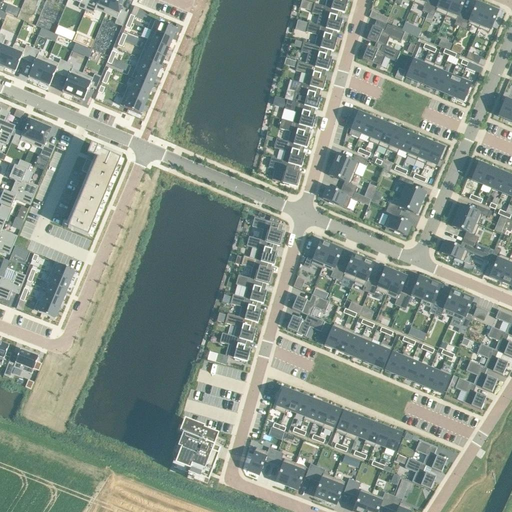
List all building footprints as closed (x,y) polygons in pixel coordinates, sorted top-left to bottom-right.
[(71,0),(80,3),(78,8),(85,11),(89,0),(71,0)] [(95,0),(89,0),(85,11),(93,14),(95,10),(106,14),(111,0),(98,0),(98,1),(95,0)] [(111,0),(106,14),(117,19),(115,23),(122,26),(128,13),(120,10),(124,0),(111,0)] [(327,0),(325,7),(325,8),(328,9),(338,11),(338,12),(342,13),(344,13),(348,1),(345,0),(344,0),(327,0)] [(414,0),(413,3),(424,7),(422,12),(428,14),(433,1),(430,0),(414,0)] [(433,1),(428,14),(433,16),(435,12),(445,16),(452,0),(439,0),(438,3),(433,1)] [(452,0),(445,16),(456,21),(454,25),(460,27),(465,15),(460,12),(464,0),(452,0)] [(465,15),(460,27),(465,30),(468,24),(478,29),(487,8),(476,3),(471,17),(465,15)] [(5,12),(17,17),(20,9),(8,4),(5,12)] [(314,4),(311,13),(319,16),(316,26),(317,26),(320,27),(333,31),(337,32),(339,33),(342,20),(340,19),(336,18),(338,12),(338,11),(328,9),(325,8),(325,7),(314,4)] [(487,8),(478,29),(489,33),(498,12),(487,8)] [(33,14),(30,22),(35,24),(38,16),(33,14)] [(155,21),(151,31),(172,39),(176,30),(155,21)] [(308,23),(306,33),(317,36),(314,46),(327,50),(331,51),(333,52),(337,39),(335,39),(331,38),(333,31),(320,27),(317,26),(316,26),(308,23)] [(372,27),(367,39),(382,46),(382,45),(385,47),(386,46),(389,38),(400,43),(404,33),(387,25),(384,32),(373,27),(372,27)] [(55,34),(72,41),(75,33),(58,26),(55,34)] [(151,31),(147,40),(151,42),(152,42),(168,49),(172,39),(151,31)] [(0,34),(0,66),(5,68),(12,50),(2,46),(5,37),(0,34)] [(74,41),(79,43),(82,36),(77,34),(74,41)] [(148,51),(164,58),(168,49),(152,42),(151,42),(148,51)] [(72,51),(78,54),(88,58),(92,50),(82,46),(75,43),(72,51)] [(303,43),(300,52),(308,54),(305,64),(322,69),(322,70),(326,71),(328,71),(331,59),(329,58),(325,57),(327,50),(314,46),(303,43)] [(368,46),(362,59),(381,67),(385,58),(396,62),(400,52),(386,46),(385,47),(382,45),(382,46),(380,52),(368,46)] [(12,50),(5,68),(15,73),(21,59),(27,61),(33,49),(26,46),(24,50),(13,46),(12,50)] [(33,49),(27,61),(34,64),(28,78),(39,82),(48,60),(38,56),(39,51),(33,49)] [(143,49),(139,59),(160,68),(164,58),(148,51),(143,49)] [(468,52),(466,58),(478,64),(481,58),(468,52)] [(139,59),(135,68),(157,77),(160,68),(139,59)] [(48,60),(39,82),(49,87),(55,73),(62,76),(67,63),(60,60),(58,64),(48,60)] [(423,65),(416,82),(425,86),(434,64),(424,60),(424,61),(422,65),(423,65)] [(413,61),(406,78),(416,82),(423,65),(422,65),(413,61)] [(298,62),(295,71),(306,74),(304,84),(303,85),(317,88),(317,89),(320,90),(323,91),(326,78),(324,77),(320,76),(322,70),(322,69),(305,64),(298,62)] [(67,63),(62,76),(68,78),(62,92),(73,97),(82,74),(72,70),(73,66),(67,63)] [(434,64),(425,86),(435,90),(442,73),(444,68),(434,64)] [(135,68),(131,78),(136,80),(136,79),(153,86),(157,77),(135,68)] [(442,73),(435,90),(444,93),(451,77),(442,73)] [(82,74),(73,97),(83,101),(89,87),(96,90),(101,77),(94,75),(92,79),(82,74)] [(451,77),(444,93),(453,97),(460,80),(451,77)] [(460,80),(453,97),(463,101),(472,81),(461,77),(460,80)] [(132,88),(132,89),(149,96),(153,86),(136,79),(136,80),(132,88)] [(292,81),(290,90),(295,92),(292,102),(298,104),(311,108),(315,109),(317,110),(321,97),(319,97),(315,95),(317,89),(317,88),(303,85),(304,84),(292,81)] [(128,87),(123,96),(145,105),(149,96),(132,89),(132,88),(128,87)] [(123,96),(119,106),(124,108),(141,115),(145,105),(123,96)] [(511,102),(505,99),(498,116),(508,120),(511,112),(511,102)] [(287,100),(284,110),(296,113),(293,123),(306,127),(310,128),(312,129),(315,116),(313,116),(309,115),(311,108),(298,104),(292,102),(287,100)] [(0,109),(0,131),(11,136),(15,126),(6,123),(10,113),(0,109)] [(358,113),(349,135),(359,139),(361,134),(368,117),(358,113)] [(368,117),(361,134),(370,137),(370,138),(377,121),(368,117)] [(16,131),(11,143),(18,146),(20,141),(31,146),(40,124),(29,120),(23,133),(16,131)] [(282,120),(279,129),(290,132),(287,142),(287,143),(301,146),(300,147),(304,148),(306,148),(310,136),(308,135),(304,134),(306,127),(293,123),(282,120)] [(370,137),(368,142),(378,146),(387,125),(377,121),(370,138),(370,137)] [(40,124),(31,146),(42,150),(46,143),(51,129),(40,124)] [(387,125),(378,146),(387,150),(396,129),(387,125)] [(396,129),(387,150),(397,154),(399,150),(398,149),(405,133),(396,129)] [(0,142),(7,145),(11,136),(0,131),(0,142)] [(405,133),(398,149),(399,150),(407,153),(408,153),(415,137),(405,133)] [(407,153),(406,157),(416,161),(424,140),(415,137),(408,153),(407,153)] [(276,139),(274,148),(285,151),(282,161),(282,162),(295,166),(299,167),(301,168),(305,155),(302,154),(299,153),(300,147),(301,146),(287,143),(287,142),(276,139)] [(424,140),(416,161),(425,164),(425,165),(434,144),(424,140)] [(48,144),(42,156),(49,159),(55,147),(48,144)] [(425,164),(424,166),(435,170),(436,166),(438,167),(440,167),(442,162),(440,161),(438,161),(444,149),(434,144),(425,165),(425,164)] [(61,226),(89,238),(122,161),(102,152),(103,151),(91,146),(87,156),(98,160),(69,229),(61,226)] [(338,155),(333,165),(347,171),(355,174),(359,164),(364,166),(367,160),(354,155),(352,161),(338,155)] [(271,158),(268,168),(275,169),(272,180),(284,184),(283,185),(288,186),(289,185),(296,187),(299,174),(297,174),(293,172),(295,166),(282,162),(282,161),(271,158)] [(14,166),(9,179),(15,181),(13,187),(34,196),(38,187),(22,180),(26,172),(28,173),(31,165),(20,161),(17,167),(14,166)] [(382,162),(380,166),(385,168),(384,170),(389,172),(390,169),(385,167),(386,164),(382,162)] [(479,163),(472,180),(482,184),(489,168),(479,163)] [(333,165),(329,176),(344,182),(342,188),(355,193),(357,187),(350,185),(355,174),(347,171),(333,165)] [(489,168),(482,184),(492,189),(499,172),(489,168)] [(499,172),(492,189),(502,193),(509,176),(499,172)] [(511,177),(509,176),(502,193),(511,197),(511,196),(511,177)] [(400,177),(398,183),(403,185),(399,196),(402,197),(420,204),(425,193),(411,188),(413,182),(400,177)] [(4,191),(0,199),(0,204),(1,205),(0,207),(0,211),(10,216),(13,209),(11,208),(14,199),(30,206),(34,196),(13,187),(10,194),(4,191)] [(327,188),(322,199),(329,202),(328,203),(333,205),(334,204),(346,209),(351,198),(352,199),(355,193),(342,188),(339,193),(327,188)] [(389,203),(387,209),(400,214),(402,209),(416,215),(420,204),(402,197),(398,207),(389,203)] [(461,206),(456,216),(478,225),(482,215),(487,217),(490,211),(477,206),(475,212),(461,206)] [(387,209),(385,215),(392,218),(388,229),(394,232),(394,233),(399,235),(399,234),(406,236),(410,225),(397,220),(400,214),(387,209)] [(0,240),(13,246),(17,237),(2,230),(5,222),(7,222),(10,216),(0,211),(0,240)] [(456,216),(452,227),(466,233),(463,238),(476,244),(479,238),(474,236),(479,225),(478,225),(456,216)] [(254,218),(252,227),(263,230),(260,241),(273,244),(273,245),(277,246),(279,247),(283,234),(276,232),(278,225),(254,218)] [(249,237),(246,247),(258,250),(255,260),(268,263),(268,264),(274,266),(277,253),(271,251),(273,245),(273,244),(260,241),(249,237)] [(463,238),(461,244),(474,249),(476,244),(463,238)] [(0,251),(9,256),(13,246),(0,240),(0,251)] [(309,253),(304,266),(309,268),(311,264),(322,269),(331,246),(320,242),(315,256),(309,253)] [(445,242),(441,253),(447,256),(447,257),(452,259),(452,258),(463,263),(468,252),(486,260),(490,249),(476,244),(474,249),(461,244),(459,248),(445,242)] [(331,246),(322,269),(322,268),(332,272),(330,277),(336,280),(341,267),(336,264),(342,251),(331,246)] [(30,253),(15,247),(11,256),(26,262),(30,253)] [(495,263),(489,277),(500,281),(509,259),(499,255),(501,250),(495,248),(489,261),(495,263)] [(341,267),(336,280),(342,282),(343,278),(354,282),(363,260),(353,255),(347,269),(341,267)] [(243,257),(241,266),(252,269),(249,279),(262,283),(268,285),(272,272),(270,272),(266,271),(268,264),(268,263),(255,260),(243,257)] [(511,260),(509,259),(500,281),(510,286),(511,281),(511,260)] [(363,260),(354,282),(364,286),(362,291),(368,293),(374,280),(368,278),(374,264),(363,260)] [(55,263),(51,273),(71,282),(75,272),(55,263)] [(374,280),(368,293),(374,295),(376,291),(386,296),(395,273),(385,269),(379,283),(374,280)] [(3,278),(0,284),(0,298),(8,302),(12,293),(18,295),(26,276),(16,273),(12,282),(3,278)] [(51,273),(46,283),(50,284),(67,291),(71,282),(51,273)] [(395,273),(386,296),(396,300),(394,305),(400,308),(405,295),(400,293),(406,278),(395,273)] [(238,276),(236,285),(247,288),(244,298),(257,302),(257,303),(263,304),(266,292),(260,290),(262,283),(249,279),(238,276)] [(419,277),(411,295),(422,300),(420,304),(430,282),(419,277)] [(430,282),(420,304),(430,309),(429,313),(434,315),(440,302),(434,300),(440,286),(430,282)] [(50,284),(46,293),(63,301),(67,291),(50,284)] [(440,302),(434,315),(440,318),(442,313),(452,318),(462,295),(451,291),(445,305),(440,302)] [(42,302),(42,303),(59,310),(63,301),(46,293),(42,302)] [(233,295),(230,304),(241,307),(239,318),(252,321),(251,322),(257,324),(261,311),(255,309),(257,303),(257,302),(244,298),(233,295)] [(297,297),(291,309),(307,316),(307,315),(310,316),(314,308),(325,312),(329,303),(312,295),(309,302),(307,301),(303,299),(297,297)] [(405,295),(400,308),(405,310),(411,297),(405,295)] [(462,295),(452,318),(463,322),(461,326),(467,329),(472,316),(466,314),(472,300),(462,295)] [(38,300),(33,311),(55,320),(59,310),(42,303),(42,302),(38,300)] [(476,308),(473,317),(484,321),(487,313),(476,308)] [(511,316),(498,311),(495,319),(509,325),(506,333),(505,334),(507,335),(511,336),(511,316)] [(227,314),(225,324),(236,327),(233,337),(246,340),(246,341),(252,343),(256,330),(250,329),(251,322),(252,321),(239,318),(227,314)] [(292,316),(287,329),(297,333),(296,334),(301,336),(302,335),(305,337),(309,328),(320,332),(324,322),(310,316),(307,315),(307,316),(304,322),(292,316)] [(332,328),(325,345),(335,349),(344,328),(334,324),(332,328)] [(491,327),(487,337),(498,342),(495,350),(494,351),(498,353),(511,358),(511,342),(505,340),(507,335),(505,334),(506,333),(491,327)] [(344,328),(335,349),(344,353),(353,332),(344,328)] [(353,332),(344,353),(354,357),(363,336),(362,336),(360,340),(352,336),(354,332),(353,332)] [(222,334),(219,343),(231,346),(227,357),(235,359),(234,360),(240,361),(240,360),(247,362),(249,354),(250,349),(244,348),(246,341),(246,340),(233,337),(222,334)] [(363,336),(354,357),(363,361),(372,340),(363,336)] [(372,340),(363,361),(372,365),(381,344),(379,348),(370,344),(372,340)] [(0,357),(4,359),(9,346),(0,342),(0,357)] [(381,344),(372,365),(382,369),(389,352),(391,348),(381,344)] [(481,344),(476,354),(487,359),(484,368),(487,370),(502,376),(508,362),(496,357),(498,353),(494,351),(495,350),(481,344)] [(9,362),(4,375),(10,378),(13,368),(31,375),(38,357),(20,350),(14,365),(9,362)] [(392,353),(385,370),(395,374),(403,354),(402,357),(392,353)] [(403,354),(395,374),(404,378),(413,358),(403,354)] [(413,358),(404,378),(414,382),(421,365),(412,362),(413,358)] [(470,362),(466,371),(477,376),(473,385),(476,387),(491,393),(497,380),(484,375),(487,370),(484,368),(470,362)] [(421,365),(414,382),(423,386),(430,369),(421,365)] [(430,369),(423,386),(432,390),(441,370),(439,373),(430,369)] [(441,370),(432,390),(442,394),(449,378),(451,374),(441,370)] [(459,379),(455,389),(466,393),(462,403),(480,410),(486,398),(474,392),(476,387),(473,385),(459,379)] [(276,406),(274,410),(284,414),(293,393),(283,389),(276,406)] [(293,393),(284,414),(285,414),(286,410),(295,413),(302,396),(293,393)] [(302,396),(295,413),(305,417),(303,420),(304,420),(312,400),(302,396)] [(312,400),(304,420),(313,424),(321,404),(312,400)] [(321,404),(313,424),(322,427),(322,429),(331,407),(321,404)] [(331,407),(322,429),(332,433),(341,411),(331,407)] [(343,412),(336,433),(341,435),(345,436),(345,437),(353,416),(343,412)] [(353,416),(345,437),(355,441),(363,420),(353,416)] [(363,420),(355,441),(357,437),(365,440),(364,443),(364,444),(372,423),(363,420)] [(180,452),(174,467),(188,473),(187,476),(207,484),(217,457),(215,456),(219,448),(214,446),(218,437),(203,431),(204,429),(184,422),(178,436),(181,437),(176,450),(180,452)] [(372,423),(364,444),(374,447),(382,427),(372,423)] [(382,427),(374,447),(376,444),(385,448),(391,431),(382,427)] [(391,431),(385,448),(395,451),(401,434),(391,431)] [(419,441),(415,451),(426,456),(423,464),(422,465),(426,466),(441,473),(446,460),(434,455),(437,449),(419,441)] [(250,465),(247,471),(259,476),(264,462),(273,465),(278,452),(269,449),(267,453),(256,449),(252,460),(251,459),(249,464),(250,465)] [(278,452),(273,465),(278,467),(283,454),(278,452)] [(409,458),(404,468),(415,473),(411,482),(430,490),(435,477),(423,472),(426,466),(422,465),(423,464),(409,458)] [(284,460),(276,482),(286,486),(295,464),(284,460)] [(295,464),(286,486),(297,490),(306,468),(295,464)] [(310,465),(305,477),(311,480),(316,467),(310,465)] [(316,467),(311,480),(320,483),(314,497),(325,501),(334,478),(323,474),(325,470),(316,467)] [(334,478),(325,501),(336,505),(344,483),(334,478)] [(349,479),(344,492),(350,494),(355,482),(349,479)] [(355,482),(350,494),(355,497),(360,484),(355,482)] [(361,490),(353,511),(364,511),(372,494),(361,490)] [(372,494),(364,511),(377,511),(380,506),(388,509),(393,496),(384,493),(382,498),(372,494)] [(393,496),(388,509),(394,511),(409,511),(411,508),(400,504),(402,500),(393,496)]
